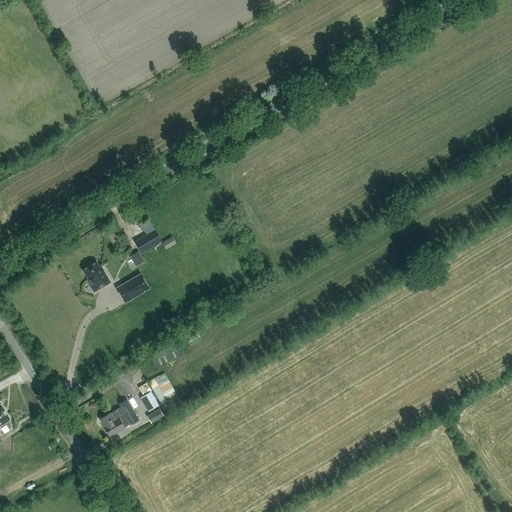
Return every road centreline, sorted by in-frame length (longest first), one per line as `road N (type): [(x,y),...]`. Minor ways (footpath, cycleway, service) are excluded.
road 1 (tertiary): [(0,273),(463,0)]
road 2 (unclassified): [(0,325),(118,511)]
